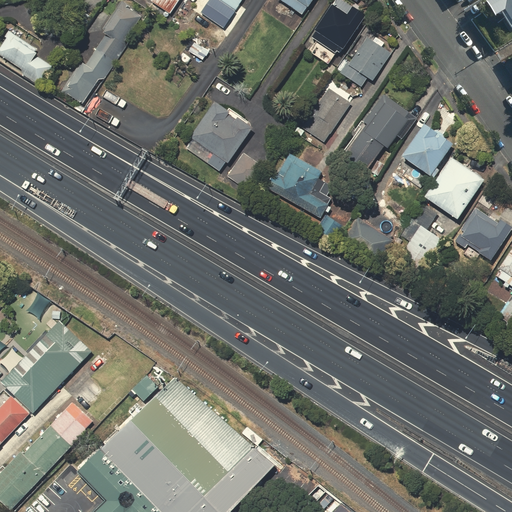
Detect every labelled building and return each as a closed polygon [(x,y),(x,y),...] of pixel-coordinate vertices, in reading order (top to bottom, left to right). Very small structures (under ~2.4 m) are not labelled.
[(179,0),(149,0),(151,1),(149,3),(168,16),(179,0)] [(215,0),(234,12),(241,0),(215,0)] [(312,0),(276,0),(300,17),(312,0)] [(336,53),(339,54),(362,16),(336,0),(331,0),(311,34),(312,34),(308,41),(315,46),(308,57),(326,68),(336,53)] [(510,33),(511,31),(511,0),(494,0),(483,7),(493,23),(500,18),(510,33)] [(236,18),(211,2),(202,16),(226,32),(236,18)] [(60,92),(82,105),(97,80),(101,83),(117,58),(118,59),(143,18),(119,3),(102,30),(104,32),(100,38),(102,39),(84,68),(78,64),(60,92)] [(5,40),(0,48),(0,57),(21,71),(19,73),(36,83),(47,67),(32,57),(37,49),(9,30),(3,39),(5,40)] [(365,79),(370,83),(390,53),(381,47),(384,43),(374,37),(370,43),(363,38),(347,62),(346,61),(338,74),(359,88),(365,79)] [(511,45),(495,56),(503,69),(511,63),(511,45)] [(300,129),(322,144),(349,105),(327,90),(300,129)] [(362,126),(342,154),(365,170),(381,148),(385,151),(395,138),(399,141),(411,124),(402,118),(406,114),(380,96),(360,125),(362,126)] [(224,166),(252,126),(228,109),(225,113),(211,104),(187,138),(190,139),(184,149),(217,172),(222,165),(224,166)] [(435,173),(432,170),(449,146),(421,126),(407,145),(405,144),(398,153),(401,155),(399,159),(426,178),(430,180),(435,173)] [(242,153),(225,176),(246,191),(263,168),(242,153)] [(271,176),(263,189),(319,220),(321,216),(324,210),(319,207),(324,198),(319,195),(326,184),(316,179),(321,171),(288,153),(274,178),(271,176)] [(421,199),(454,222),(483,180),(451,157),(421,199)] [(495,225),(471,209),(457,230),(461,233),(453,245),(463,251),(465,247),(488,263),(510,230),(498,221),(495,225)] [(442,241),(426,231),(430,223),(417,215),(402,239),(408,242),(397,259),(421,274),(442,241)] [(343,234),(337,244),(375,265),(381,255),(386,245),(390,238),(352,217),(343,234)] [(505,289),(507,287),(511,290),(511,247),(492,277),(501,283),(500,286),(505,289)] [(511,318),(511,300),(510,299),(498,317),(508,324),(511,318)] [(5,380),(38,411),(98,348),(65,318),(5,380)] [(103,347),(91,361),(103,371),(115,356),(103,347)] [(137,355),(132,361),(145,372),(150,365),(137,355)] [(136,388),(147,400),(162,385),(151,373),(136,388)] [(257,447),(173,378),(77,471),(105,500),(93,511),(209,511),(243,480),(233,469),(257,447)] [(0,448),(34,412),(14,393),(0,407),(0,448)] [(77,400),(29,452),(25,449),(0,476),(0,494),(16,509),(20,505),(98,419),(77,400)]
